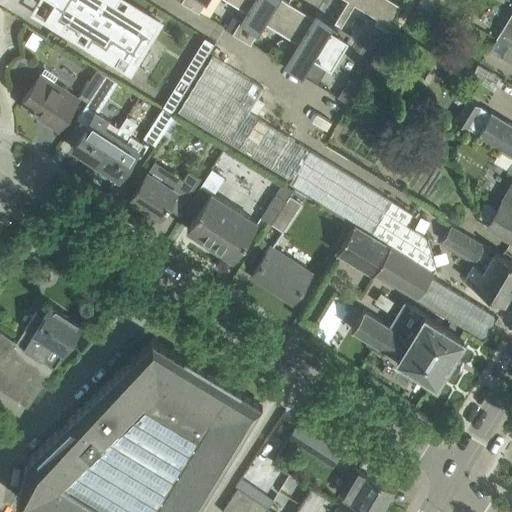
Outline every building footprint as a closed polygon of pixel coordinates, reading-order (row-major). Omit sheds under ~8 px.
[(48,0),(53,2),(43,18),(76,38),(80,31),(87,36),(82,45),(114,64),(120,55),(133,63),(159,21),(127,2),(122,9),(115,4),(117,0),(48,0)] [(181,0),(181,1),(199,12),(205,0),(228,0),(245,10),(251,0),(181,0)] [(251,0),(245,10),(232,32),(250,43),(264,21),(297,42),(312,16),(286,0),(251,0)] [(316,11),(312,16),(297,42),(284,63),(302,74),(313,55),(331,66),(351,33),(341,26),(354,3),(377,17),(374,22),(387,30),(401,5),(392,0),(347,0),(334,22),(316,11)] [(511,8),(495,37),(508,45),(511,47),(511,8)] [(233,31),(240,20),(232,16),(226,27),(233,31)] [(205,37),(180,77),(189,82),(213,42),(205,37)] [(511,47),(508,45),(501,57),(511,63),(511,47)] [(177,111),(300,186),(318,155),(248,112),(263,87),(211,56),(177,111)] [(37,76),(21,101),(46,117),(44,120),(59,130),(79,99),(53,82),(57,75),(45,67),(41,73),(39,73),(38,74),(39,75),(39,76),(37,76)] [(88,101),(105,74),(96,69),(79,96),(88,101)] [(423,80),(423,81),(423,82),(423,83),(424,83),(424,84),(425,84),(426,85),(427,85),(427,84),(428,84),(429,84),(429,83),(430,83),(433,77),(433,76),(433,75),(433,74),(432,73),(431,72),(430,72),(429,72),(428,72),(427,73),(426,73),(423,79),(423,80)] [(118,82),(105,74),(88,101),(101,109),(118,82)] [(478,133),(490,111),(468,97),(455,120),(478,133)] [(174,116),(169,113),(162,108),(142,137),(154,145),(174,116)] [(511,124),(490,111),(478,133),(511,153),(511,124)] [(107,120),(96,113),(95,112),(72,146),(96,162),(114,133),(103,126),(107,120)] [(114,133),(96,162),(119,177),(142,142),(130,135),(126,141),(114,133)] [(356,220),(354,223),(390,245),(375,271),(417,296),(436,264),(427,237),(405,223),(412,212),(318,155),(300,186),(356,220)] [(511,184),(488,226),(511,240),(511,159),(507,169),(511,171),(511,184)] [(177,189),(188,196),(199,179),(188,171),(182,179),(171,172),(163,184),(147,172),(131,196),(160,215),(177,189)] [(207,246),(231,262),(257,222),(201,185),(185,208),(195,214),(187,228),(209,243),(207,246)] [(276,193),(261,216),(271,222),(286,199),(276,192),(276,193)] [(271,222),(270,223),(282,231),(302,202),(290,194),(286,199),(271,222)] [(338,248),(375,271),(390,245),(354,223),(338,248)] [(504,301),(511,287),(511,259),(494,249),(493,251),(450,225),(442,240),(475,259),(464,278),(504,301)] [(272,283),(294,298),(311,272),(270,246),(251,275),(270,287),(272,283)] [(36,311),(16,340),(16,341),(54,365),(81,324),(51,305),(43,316),(36,311)] [(363,309),(351,328),(397,356),(397,357),(399,358),(433,379),(431,381),(434,383),(435,380),(437,381),(438,379),(437,379),(462,338),(463,338),(464,336),(462,335),(426,314),(426,313),(424,312),(423,314),(422,314),(417,316),(415,314),(409,324),(411,326),(412,331),(413,332),(410,337),(363,309)] [(0,387),(28,405),(54,365),(16,341),(16,340),(0,329),(0,387)] [(195,511),(262,402),(185,355),(183,357),(153,338),(27,459),(16,496),(42,511),(195,511)] [(300,418),(291,433),(334,461),(344,447),(343,446),(300,419),(300,418)] [(378,511),(393,488),(358,467),(342,495),(370,511),(378,511)] [(238,487),(231,496),(254,511),(269,511),(271,509),(238,487)] [(276,511),(357,511),(339,500),(331,511),(302,511),(277,495),(269,507),(276,511)] [(243,511),(228,501),(222,511),(223,511),(243,511)]
